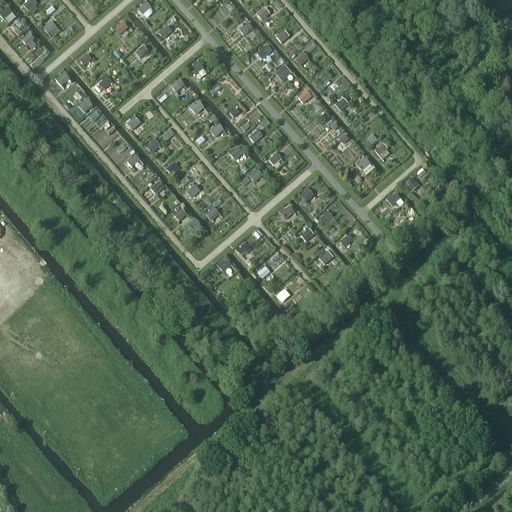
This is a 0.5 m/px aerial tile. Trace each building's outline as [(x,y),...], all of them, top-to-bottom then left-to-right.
[(28,12),(36,5),(31,0),(26,0),(25,1),(27,3),(23,6),(28,12)] [(146,4),(138,11),(142,16),(150,9),(146,4)] [(0,18),(3,21),(11,14),(6,8),(2,12),(0,10),(0,9),(0,18)] [(261,22),(269,15),(264,9),(256,16),(261,22)] [(48,35),(55,28),(49,21),(45,24),(47,26),(43,29),(48,35)] [(119,36),(127,29),(122,24),(115,30),(119,36)] [(244,37),(252,30),(247,24),(243,27),(241,26),(237,29),(238,31),(244,37)] [(166,27),(158,34),(163,40),(171,33),(166,27)] [(281,45),(289,38),(284,32),(276,39),(281,45)] [(26,47),(34,40),(29,35),(25,38),(24,36),(20,40),(26,47)] [(263,60),(271,52),(266,46),(258,53),(263,60)] [(139,60),(148,52),(143,47),(134,54),(139,60)] [(300,67),(308,60),(301,53),(298,55),(300,57),(295,62),(300,67)] [(84,68),(91,61),(86,55),(79,62),(84,68)] [(195,77),(203,70),(196,62),(192,66),(193,68),(189,71),(195,77)] [(281,83),(291,75),(284,66),(274,75),(281,83)] [(60,87),(69,80),(64,74),(60,78),(58,76),(53,80),(60,87)] [(104,91),(112,84),(105,76),(101,80),(102,82),(99,85),(104,91)] [(175,94),(184,87),(179,80),(170,88),(175,94)] [(303,105),(310,98),(305,92),(302,95),(300,94),(296,97),(303,105)] [(339,113),(348,105),(341,98),(337,101),(338,103),(334,107),(339,113)] [(84,115),(92,107),(87,101),(83,105),(82,103),(77,107),(84,115)] [(195,117),(204,109),(198,103),(194,106),(193,104),(188,108),(195,117)] [(236,110),(231,115),(236,121),(242,117),(236,110)] [(323,112),(318,116),(324,122),(329,118),(323,112)] [(132,132),(140,125),(133,117),(129,121),(130,123),(126,126),(132,132)] [(215,139),(223,132),(218,126),(214,129),(212,127),(208,131),(215,139)] [(257,131),(257,132),(255,130),(251,134),(253,135),(248,139),(253,145),(262,138),(257,131)] [(343,136),(338,140),(343,146),(347,142),(343,136)] [(371,145),(376,141),(371,136),(366,140),(371,145)] [(151,154),(159,147),(155,141),(146,149),(151,154)] [(382,145),(380,143),(376,147),(378,148),(374,152),(379,158),(387,151),(382,145)] [(234,162),(243,155),(237,148),(234,152),(232,150),(228,154),(234,162)] [(273,168),(282,160),(277,154),(268,162),(273,168)] [(131,169),(140,162),(135,156),(126,163),(131,169)] [(362,173),(370,166),(365,159),(360,163),(359,161),(355,165),(362,173)] [(171,177),(179,170),(174,164),(166,171),(171,177)] [(254,184),(262,177),(257,171),(253,174),(252,173),(247,176),(254,184)] [(409,193),(418,186),(412,179),(404,186),(409,193)] [(155,196),(163,189),(158,183),(150,190),(155,196)] [(190,199),(199,192),(194,187),(186,194),(190,199)] [(305,204),(313,197),(307,189),(302,193),(303,194),(299,198),(305,204)] [(392,208),(400,201),(395,194),(391,198),(389,196),(385,200),(392,208)] [(285,221),(294,213),(288,207),(280,214),(285,221)] [(210,223),(219,215),(213,209),(205,216),(210,223)] [(179,223),(186,216),(181,210),(173,217),(179,223)] [(324,227),(333,219),(326,211),(321,215),(323,217),(319,220),(324,227)] [(305,243),(313,236),(308,230),(300,237),(305,243)] [(344,249),(353,242),(347,236),(339,243),(344,249)] [(248,260),(254,255),(243,243),(238,247),(240,249),(236,252),(242,258),(245,256),(248,260)] [(327,253),(318,261),(324,267),(333,259),(327,253)] [(220,263),(215,267),(222,274),(231,267),(226,261),(222,265),(220,263)] [(262,281),(269,274),(263,266),(259,270),(260,272),(257,275),(262,281)] [(281,304),(289,297),(284,291),(276,298),(281,304)]
